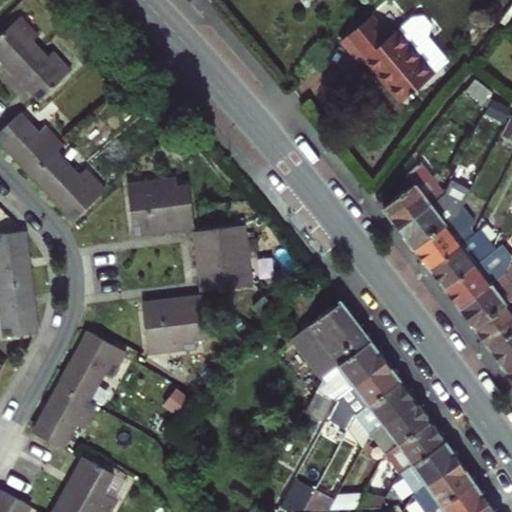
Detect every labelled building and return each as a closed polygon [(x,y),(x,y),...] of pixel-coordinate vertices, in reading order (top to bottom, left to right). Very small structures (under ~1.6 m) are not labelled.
[(370,14),(340,39),(357,60),(363,56),(399,99),(431,73),(396,30),(389,36),(370,14)] [(33,43),(38,37),(20,17),(0,34),(0,58),(13,73),(38,49),(33,43)] [(103,56),(96,47),(80,61),(88,70),(103,56)] [(13,73),(36,97),(39,100),(70,71),(52,51),(46,57),(38,49),(13,73)] [(95,78),(111,63),(103,56),(88,70),(95,78)] [(474,78),(465,90),(486,107),(490,97),(492,93),(474,78)] [(501,126),(508,112),(510,108),(490,97),(486,107),(481,115),(501,126)] [(0,140),(32,175),(57,152),(64,145),(47,126),(39,132),(21,112),(0,130),(0,140)] [(501,132),(511,137),(511,114),(510,113),(501,132)] [(152,145),(168,129),(162,122),(145,137),(152,145)] [(177,138),(168,129),(152,145),(160,153),(177,138)] [(105,190),(85,168),(78,175),(57,152),(32,175),(74,220),(105,190)] [(383,207),(398,227),(445,192),(420,159),(405,170),(415,182),(383,207)] [(134,234),(165,230),(163,223),(194,219),(193,208),(190,184),(177,185),(176,177),(127,183),(134,234)] [(445,192),(398,227),(414,247),(458,214),(461,207),(469,191),(457,186),(451,200),(445,192)] [(458,214),(414,247),(429,266),(471,235),(465,227),(473,221),(461,207),(458,214)] [(163,223),(165,230),(195,226),(194,219),(163,223)] [(245,225),(196,231),(194,231),(201,292),(252,284),(245,225)] [(429,266),(445,287),(489,253),(492,247),(478,229),(471,235),(429,266)] [(0,285),(31,282),(25,233),(25,230),(0,232),(0,285)] [(445,287),(460,307),(503,275),(508,264),(511,259),(493,245),(492,247),(489,253),(445,287)] [(503,275),(460,307),(475,326),(511,297),(511,266),(508,264),(503,275)] [(37,331),(31,282),(0,285),(0,300),(4,335),(37,331)] [(204,296),(173,299),(174,307),(205,303),(204,296)] [(511,297),(475,326),(490,346),(511,328),(511,297)] [(142,303),(148,353),(197,347),(196,339),(209,337),(205,303),(174,307),(173,299),(142,303)] [(325,373),(371,340),(342,300),(296,334),(325,373)] [(248,311),(241,319),(257,333),(264,324),(248,311)] [(233,328),(249,341),(257,333),(241,319),(233,328)] [(511,328),(490,346),(505,367),(511,361),(511,328)] [(113,377),(127,351),(90,331),(60,384),(89,400),(104,373),(113,377)] [(354,385),(387,362),(371,340),(325,373),(305,410),(322,420),(334,399),(337,401),(341,394),(354,385)] [(401,381),(387,362),(354,385),(369,405),(401,381)] [(417,401),(401,381),(369,405),(357,414),(355,415),(345,434),(364,445),(370,434),(373,433),(417,401)] [(89,400),(60,384),(34,432),(63,448),(76,424),(85,429),(98,405),(89,400)] [(432,421),(417,401),(373,433),(387,453),(398,445),(432,421)] [(445,440),(432,421),(398,445),(387,453),(400,472),(445,440)] [(171,433),(163,442),(180,457),(188,448),(171,433)] [(460,461),(445,440),(400,472),(415,493),(427,484),(460,461)] [(163,442),(155,450),(171,465),(180,457),(163,442)] [(84,456),(83,459),(53,511),(109,511),(116,499),(103,492),(114,473),(84,456)] [(474,481),(460,461),(427,484),(415,493),(413,494),(425,511),(430,511),(441,505),(474,481)] [(142,478),(139,483),(136,488),(155,499),(161,488),(142,478)] [(473,511),(488,502),(474,481),(441,505),(445,511),(473,511)] [(330,508),(335,499),(315,488),(303,509),(330,508)] [(27,511),(31,506),(1,490),(0,492),(0,511),(27,511)] [(330,508),(356,508),(364,493),(338,494),(335,499),(330,508)] [(364,493),(356,508),(380,507),(389,493),(364,493)] [(495,511),(488,502),(473,511),(495,511)]
